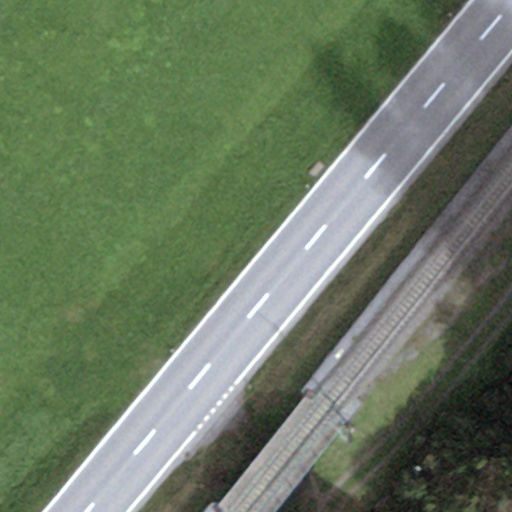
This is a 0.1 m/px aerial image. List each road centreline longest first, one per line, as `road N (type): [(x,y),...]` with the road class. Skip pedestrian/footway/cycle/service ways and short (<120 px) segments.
road 1 (secondary): [(511,11),(104,511)]
road 2 (track): [(511,278),(403,408),(332,511)]
road 3 (track): [(311,511),(193,401)]
